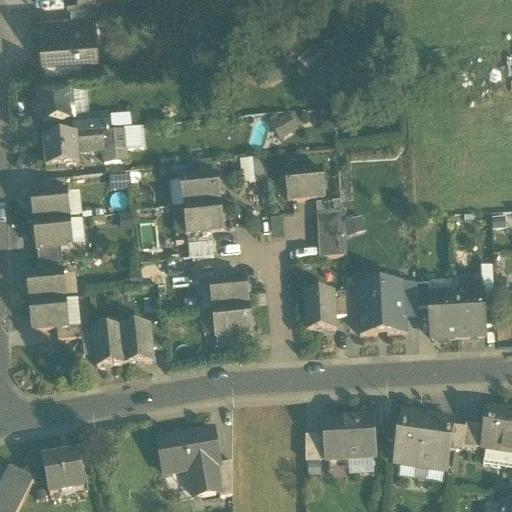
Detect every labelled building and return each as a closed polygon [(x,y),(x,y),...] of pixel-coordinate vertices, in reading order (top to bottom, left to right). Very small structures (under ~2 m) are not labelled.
[(71,7),(71,19),(95,17),(104,16),(103,4),(71,7)] [(40,21),(43,60),(79,57),(98,56),(95,17),(71,19),(40,21)] [(315,52),(300,66),(308,75),(323,61),(315,52)] [(79,57),(43,60),(45,77),(81,74),(79,57)] [(261,72),(269,89),(289,80),(282,63),(261,72)] [(70,81),(73,121),(90,119),(87,80),(70,81)] [(40,106),(42,125),(73,123),(73,121),(70,81),(38,83),(39,96),(40,106)] [(40,106),(39,96),(32,97),(32,106),(40,106)] [(73,123),(74,137),(110,134),(110,132),(109,120),(109,117),(90,119),(73,121),(73,123)] [(109,120),(110,132),(131,131),(131,118),(109,120)] [(270,128),(279,145),(297,135),(288,118),(270,128)] [(125,133),(125,135),(126,155),(146,153),(144,132),(125,133)] [(103,150),(105,167),(127,165),(126,155),(125,135),(102,136),(103,150)] [(102,136),(77,138),(78,152),(103,150),(102,136)] [(79,169),(78,152),(77,138),(44,141),(46,172),(79,169)] [(252,164),(254,187),(266,186),(264,163),(252,164)] [(242,189),(254,187),(252,164),(240,165),(242,189)] [(286,177),(288,206),(324,202),(321,174),(286,177)] [(181,183),(184,211),(220,207),(217,180),(181,183)] [(109,183),(110,195),(131,194),(130,181),(109,183)] [(43,185),(44,197),(67,195),(66,183),(43,185)] [(169,185),(172,212),(184,211),(181,183),(169,185)] [(32,198),(34,226),(70,223),(70,221),(67,197),(67,195),(44,197),(32,198)] [(80,196),(67,197),(70,221),(82,220),(80,196)] [(316,208),(317,220),(341,217),(340,205),(316,208)] [(223,235),(220,207),(184,211),(187,239),(211,237),(223,235)] [(187,239),(184,211),(172,212),(175,240),(187,239)] [(132,217),(120,218),(121,236),(134,235),(132,217)] [(317,220),(317,231),(342,229),(341,217),(317,220)] [(361,222),(344,228),(350,243),(367,237),(361,222)] [(70,225),(70,223),(34,226),(37,254),(61,252),(73,251),(73,248),(70,225)] [(270,224),(272,244),(284,243),(282,223),(270,224)] [(492,223),(492,234),(505,234),(505,223),(492,223)] [(70,225),(73,248),(85,247),(83,224),(70,225)] [(317,231),(318,252),(343,249),(342,229),(317,231)] [(187,239),(188,251),(212,249),(211,237),(187,239)] [(212,249),(188,251),(190,264),(213,262),(212,249)] [(343,261),(343,249),(318,252),(319,264),(343,261)] [(37,254),(38,266),(62,264),(61,252),(37,254)] [(63,276),(62,264),(38,266),(40,278),(63,276)] [(483,308),(495,307),(493,271),(481,272),(482,284),(482,298),(483,308)] [(191,277),(192,289),(197,288),(210,287),(216,286),(215,274),(191,277)] [(28,279),(30,307),(66,304),(66,300),(64,280),(63,276),(40,278),(28,279)] [(64,280),(66,300),(78,299),(76,279),(64,280)] [(210,287),(213,315),(249,311),(246,283),(216,286),(210,287)] [(455,287),(456,299),(482,298),(482,284),(455,285),(455,287)] [(200,316),(213,315),(210,287),(197,288),(200,316)] [(456,299),(455,287),(428,289),(429,301),(456,299)] [(416,289),(401,290),(403,324),(404,324),(418,323),(418,313),(416,289)] [(416,289),(418,313),(430,313),(429,301),(428,289),(416,289)] [(401,290),(357,292),(360,339),(405,338),(404,324),(403,324),(401,290)] [(333,298),(334,321),(346,321),(345,297),(333,298)] [(305,299),(307,335),(335,334),(334,321),(333,298),(305,299)] [(483,308),(482,298),(456,299),(458,343),(485,341),(484,331),(483,308)] [(431,344),(458,343),(456,299),(429,301),(430,313),(431,344)] [(69,332),(81,331),(78,303),(66,304),(69,332)] [(69,332),(66,304),(30,307),(33,335),(57,333),(69,332)] [(483,308),(484,331),(496,331),(495,307),(483,308)] [(252,339),(249,311),(213,315),(215,339),(216,343),(239,340),(252,339)] [(213,315),(200,316),(202,340),(215,339),(213,315)] [(99,336),(121,334),(120,322),(98,324),(99,336)] [(149,331),(151,355),(163,354),(161,330),(149,331)] [(58,345),(82,343),(81,338),(81,331),(69,332),(57,333),(58,345)] [(149,331),(121,334),(125,370),(153,367),(151,355),(149,331)] [(97,372),(125,370),(121,334),(99,336),(93,336),(96,360),(97,372)] [(93,336),(81,338),(82,343),(84,361),(96,360),(93,336)] [(216,343),(217,355),(241,352),(239,340),(216,343)] [(486,454),(511,457),(511,421),(508,421),(509,417),(490,414),(484,454),(486,454)] [(398,468),(447,476),(450,454),(454,430),(455,425),(403,417),(402,422),(400,435),(403,436),(402,446),(398,468)] [(386,444),(402,446),(403,436),(400,435),(402,422),(389,420),(386,444)] [(329,465),(329,466),(372,463),(368,422),(326,425),(327,440),(329,465)] [(466,428),(465,432),(462,453),(475,455),(479,430),(466,428)] [(462,456),(462,453),(465,432),(454,430),(450,454),(462,456)] [(193,474),(199,502),(220,497),(215,471),(219,470),(213,438),(187,444),(187,440),(158,446),(165,480),(193,474)] [(305,441),(305,466),(329,465),(327,440),(305,441)] [(511,473),(511,457),(486,454),(483,469),(511,473)] [(45,467),(51,502),(84,497),(78,462),(45,467)] [(215,471),(220,497),(232,495),(232,467),(219,470),(215,471)] [(0,493),(0,511),(20,511),(35,484),(11,472),(0,493)]
